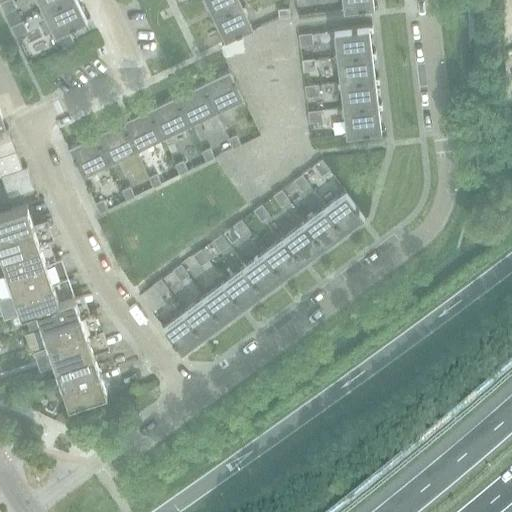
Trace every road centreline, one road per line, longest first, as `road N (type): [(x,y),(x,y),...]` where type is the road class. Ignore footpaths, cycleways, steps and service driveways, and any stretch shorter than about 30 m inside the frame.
road 1 (residential): [(420,0),(435,210),(421,231),(189,398)]
road 2 (motorway): [(511,268),(166,511)]
road 3 (residential): [(189,398),(81,242),(30,125)]
road 4 (residential): [(189,398),(33,511)]
road 5 (residential): [(105,0),(130,55),(128,74),(30,125)]
road 6 (motorway): [(511,412),(393,511)]
